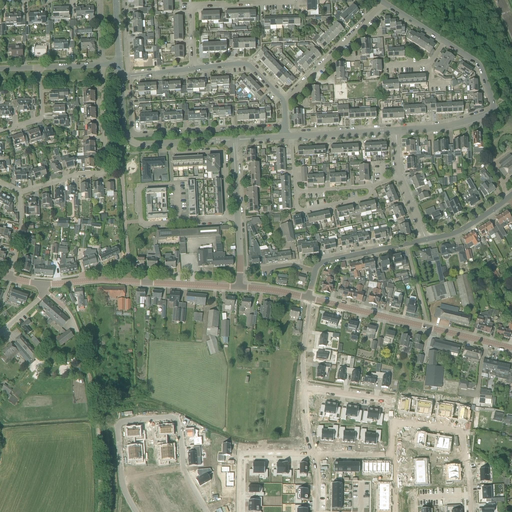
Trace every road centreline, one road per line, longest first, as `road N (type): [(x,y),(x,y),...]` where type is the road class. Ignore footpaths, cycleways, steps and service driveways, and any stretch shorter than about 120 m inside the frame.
road 1 (residential): [(136,511),(120,475),(117,420),(174,419),(182,471),(205,511)]
road 2 (tertiary): [(511,348),(308,298)]
road 3 (residential): [(19,193),(104,170),(102,64)]
road 4 (residential): [(395,130),(453,124),(493,109),(479,67),(444,41)]
road 5 (residential): [(312,455),(305,387),(388,399),(387,423)]
road 6 (residential): [(193,68),(193,6),(292,1)]
road 7 (residential): [(470,511),(461,432),(387,423)]
road 8 (track): [(84,359),(97,425),(99,511)]
road 9 (residential): [(283,101),(383,2)]
road 10 (residential): [(227,220),(223,153),(173,155),(173,143)]
